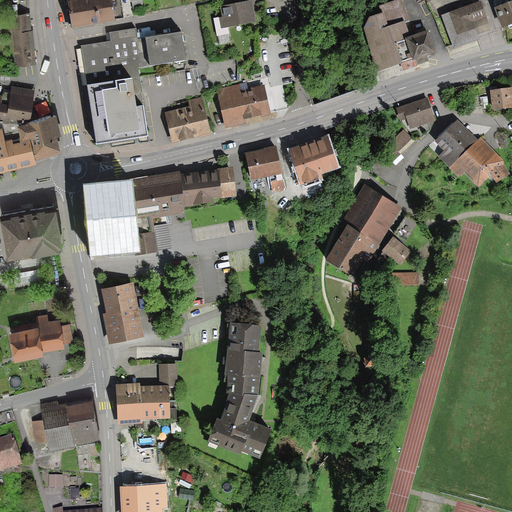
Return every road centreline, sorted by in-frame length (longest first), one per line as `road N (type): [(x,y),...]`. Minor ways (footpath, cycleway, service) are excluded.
road 1 (secondary): [(511,58),(225,144),(94,168)]
road 2 (secondary): [(104,380),(71,186)]
road 3 (secondary): [(111,511),(104,380)]
